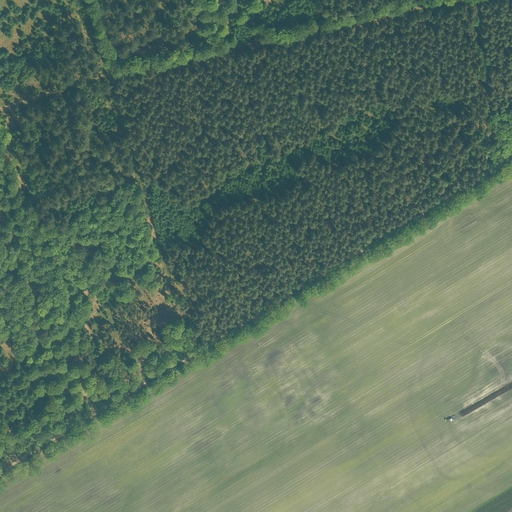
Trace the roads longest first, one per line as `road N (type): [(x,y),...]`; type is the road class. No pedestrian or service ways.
road 1 (track): [(508,160),(0,472)]
road 2 (track): [(109,77),(460,0)]
road 3 (track): [(184,301),(165,267),(86,0)]
road 4 (track): [(474,0),(508,160)]
